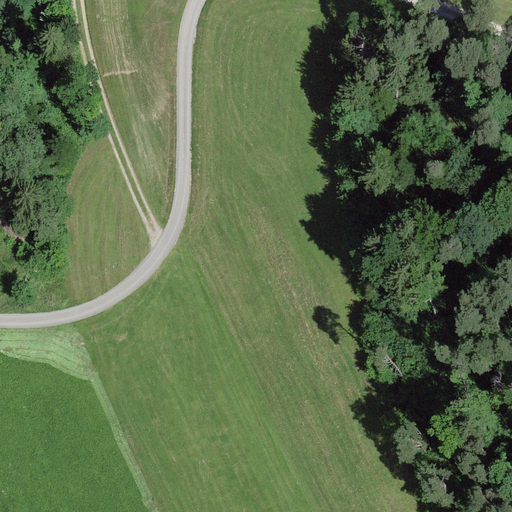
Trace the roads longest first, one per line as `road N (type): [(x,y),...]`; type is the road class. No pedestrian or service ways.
road 1 (track): [(0,319),(32,321),(116,302),(165,247),(185,185),(191,15),(201,0)]
road 2 (track): [(165,247),(84,35),(84,0)]
